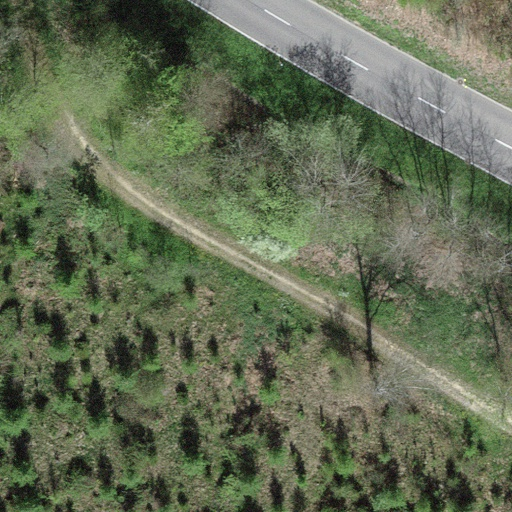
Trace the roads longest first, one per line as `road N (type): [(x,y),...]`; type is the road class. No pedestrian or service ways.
road 1 (track): [(24,45),(104,178),(511,417)]
road 2 (secondary): [(246,0),(511,150)]
